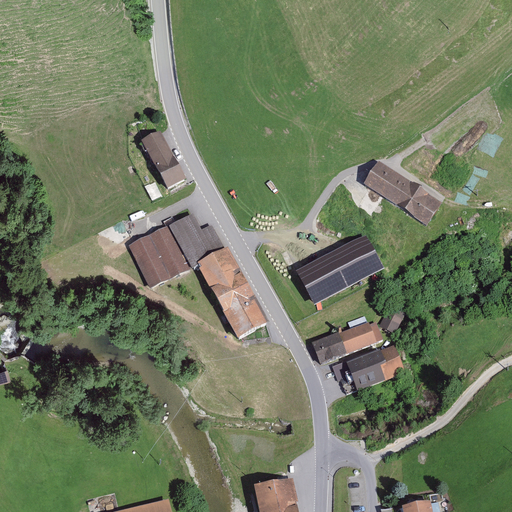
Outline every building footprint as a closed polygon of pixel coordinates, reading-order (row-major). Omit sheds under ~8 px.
[(181,181),(159,139),(139,149),(161,192),(181,181)] [(440,205),(382,164),(367,185),(425,226),(440,205)] [(148,291),(222,256),(211,233),(198,239),(190,223),(130,252),(148,291)] [(382,267),(367,239),(300,274),(315,302),(382,267)] [(261,324),(226,255),(194,271),(228,341),(261,324)] [(402,317),(391,312),(381,331),(393,337),(402,317)] [(374,323),(315,345),(322,364),(381,343),(374,323)] [(404,372),(396,348),(347,364),(356,389),(404,372)] [(0,386),(11,385),(8,369),(0,369),(0,386)] [(299,511),(293,483),(257,491),(261,511),(299,511)] [(432,511),(431,503),(403,509),(404,511),(432,511)]
